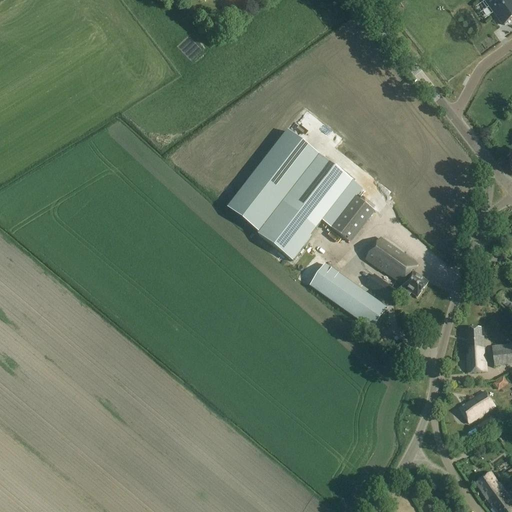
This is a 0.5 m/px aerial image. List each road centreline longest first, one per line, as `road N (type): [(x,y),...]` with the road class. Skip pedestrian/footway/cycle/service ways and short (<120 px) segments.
road 1 (unclassified): [(431,403),(483,220)]
road 2 (tertiary): [(452,117),(359,0)]
